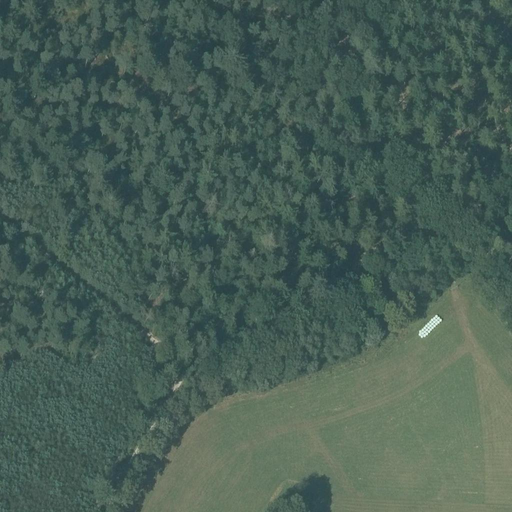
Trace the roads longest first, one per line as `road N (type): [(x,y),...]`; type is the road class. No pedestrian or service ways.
road 1 (track): [(452,237),(195,0)]
road 2 (track): [(203,372),(452,237)]
road 3 (track): [(203,372),(0,211)]
road 4 (track): [(109,511),(203,372)]
